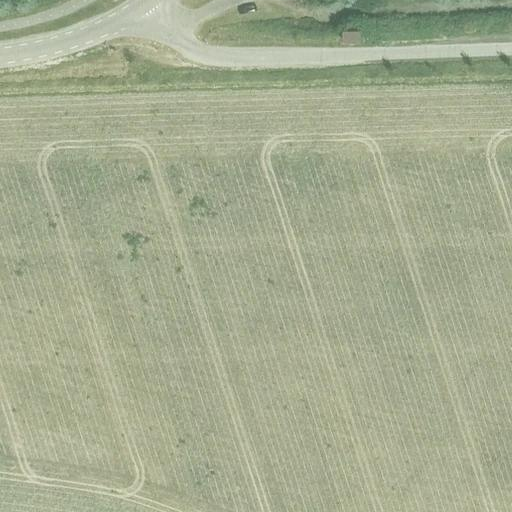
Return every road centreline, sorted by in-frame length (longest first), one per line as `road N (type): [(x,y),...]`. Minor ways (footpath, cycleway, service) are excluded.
road 1 (unclassified): [(144,4),(190,47),(233,58),(511,50)]
road 2 (unclassified): [(0,56),(91,35),(144,4)]
